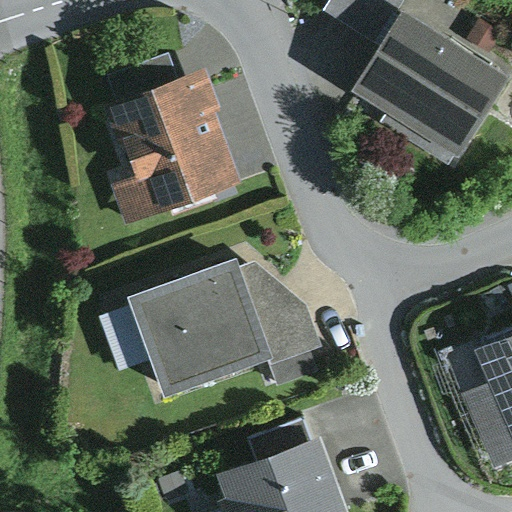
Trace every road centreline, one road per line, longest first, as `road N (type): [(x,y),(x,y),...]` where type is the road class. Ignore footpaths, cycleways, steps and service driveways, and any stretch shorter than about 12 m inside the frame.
road 1 (residential): [(238,0),(353,302)]
road 2 (residential): [(353,302),(437,511)]
road 3 (residential): [(353,302),(511,231)]
